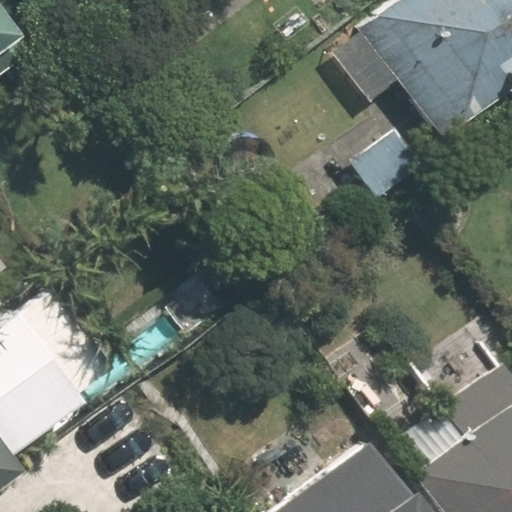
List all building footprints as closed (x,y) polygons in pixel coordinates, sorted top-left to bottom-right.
[(511,0),(359,0),(311,36),(382,130),(511,33),(511,0)] [(0,310),(0,416),(51,378),(0,310)] [(511,321),(471,352),(511,406),(511,321)] [(386,397),(412,432),(359,472),(389,511),(511,511),(511,441),(446,352),(386,397)] [(361,511),(312,445),(221,511),(361,511)]
